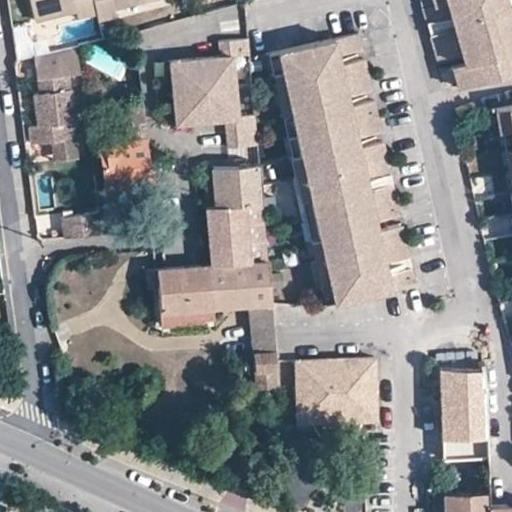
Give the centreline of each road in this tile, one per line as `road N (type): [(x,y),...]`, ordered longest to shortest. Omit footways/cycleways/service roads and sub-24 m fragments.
road 1 (residential): [(27,450),(31,417),(0,166)]
road 2 (unknown): [(10,251),(181,236)]
road 3 (tertiary): [(27,450),(162,511)]
